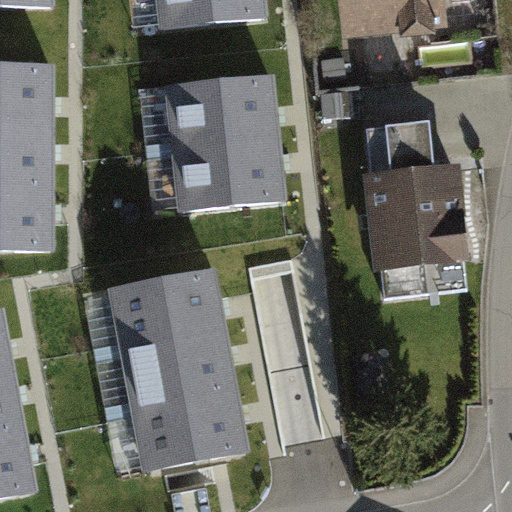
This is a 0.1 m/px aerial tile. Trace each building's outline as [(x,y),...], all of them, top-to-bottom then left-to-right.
[(263,0),(163,0),(166,27),(265,15),(263,0)] [(350,0),(354,41),(407,37),(408,46),(440,44),(439,33),(451,32),(447,0),(350,0)] [(0,70),(0,130),(51,130),(51,71),(0,70)] [(270,83),(172,93),(180,155),(277,143),(270,83)] [(0,130),(0,191),(53,192),(51,130),(0,130)] [(433,137),(373,143),(389,307),(434,303),(431,273),(474,269),(465,176),(437,178),(433,137)] [(277,143),(180,155),(186,212),(285,200),(277,143)] [(53,192),(0,191),(0,254),(53,254),(53,192)] [(214,279),(117,297),(128,355),(224,338),(214,279)] [(2,321),(0,321),(0,379),(12,377),(2,321)] [(224,338),(128,355),(138,415),(234,398),(224,338)] [(12,377),(0,379),(0,438),(22,435),(12,377)] [(234,398),(138,415),(149,472),(245,454),(234,398)] [(22,435),(0,438),(0,496),(32,490),(22,435)]
